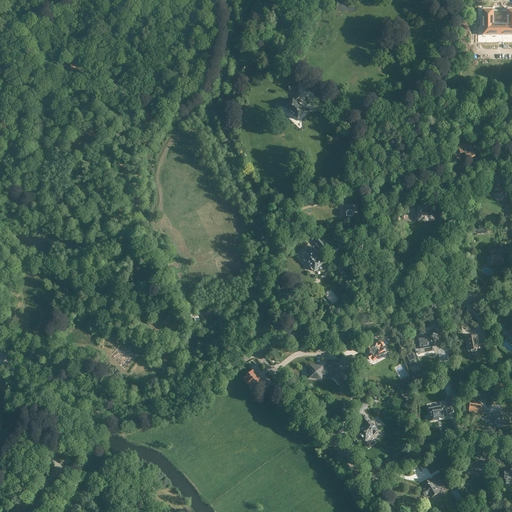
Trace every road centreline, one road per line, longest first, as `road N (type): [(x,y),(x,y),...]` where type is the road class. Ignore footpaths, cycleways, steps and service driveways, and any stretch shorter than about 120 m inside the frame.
road 1 (unclassified): [(259,349),(272,248),(225,127),(230,85),(259,0)]
road 2 (tertiary): [(259,349),(149,415),(129,418),(94,408),(0,356)]
road 3 (tertiary): [(259,349),(308,328),(469,299)]
road 4 (residential): [(511,150),(450,171),(464,203),(469,299)]
road 5 (tertiary): [(366,485),(259,349)]
road 6 (residential): [(366,485),(428,444),(511,448)]
road 7 (track): [(57,460),(75,460),(87,450),(87,437),(74,419),(0,372)]
